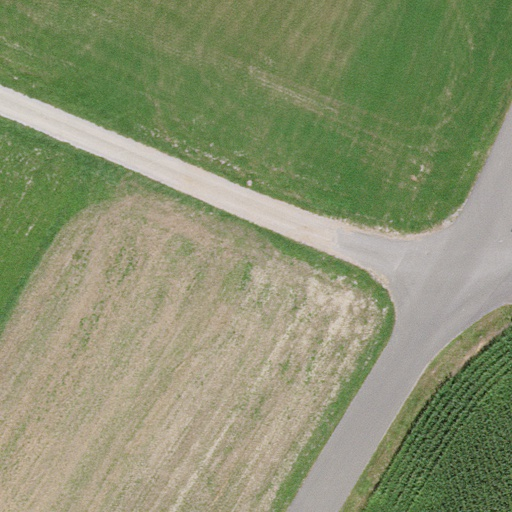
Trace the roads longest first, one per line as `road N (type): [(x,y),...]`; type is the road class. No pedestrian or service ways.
road 1 (track): [(460,290),(0,102)]
road 2 (unclassified): [(321,511),(460,290)]
road 3 (unclassified): [(460,290),(511,172)]
